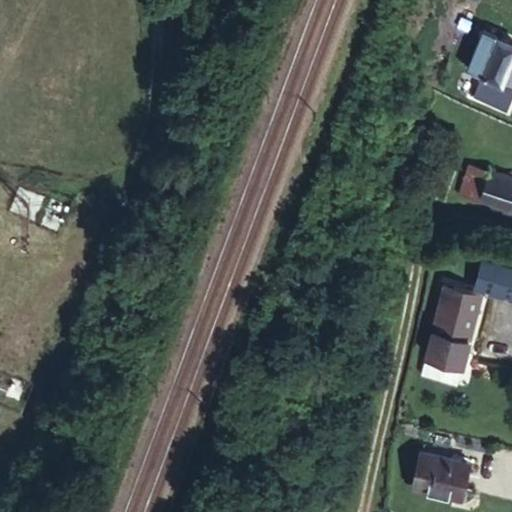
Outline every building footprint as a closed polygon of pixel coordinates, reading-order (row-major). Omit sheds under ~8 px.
[(500,83),(511,53),(511,41),(484,30),(480,38),(482,38),(469,70),(500,83)] [(478,198),(488,170),(468,164),(458,192),(478,198)] [(494,203),(505,175),(488,170),(478,198),(494,203)] [(494,203),(511,208),(511,177),(505,175),(494,203)] [(511,251),(487,244),(474,287),(511,297),(511,251)] [(461,364),(480,294),(444,284),(425,355),(461,364)] [(427,375),(446,379),(449,364),(430,360),(427,375)] [(461,496),(469,462),(419,450),(411,485),(461,496)]
